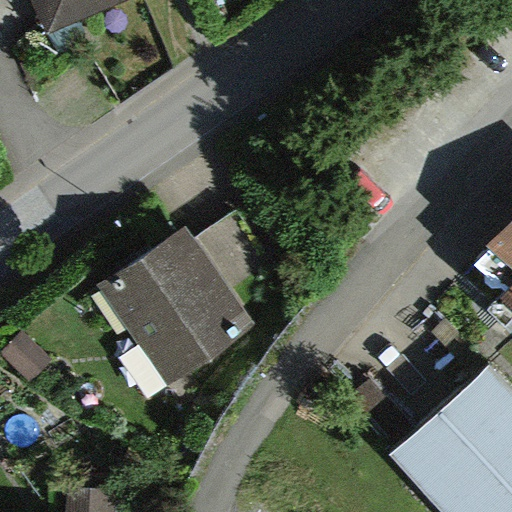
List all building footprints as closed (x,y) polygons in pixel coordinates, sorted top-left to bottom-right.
[(93,0),(36,0),(46,21),(93,0)] [(511,222),(475,260),(511,296),(511,222)] [(107,282),(167,370),(242,318),(182,231),(107,282)] [(25,374),(42,354),(19,334),(2,355),(25,374)] [(511,511),(511,380),(490,356),(386,449),(442,511),(511,511)] [(107,511),(108,490),(65,490),(65,511),(107,511)]
